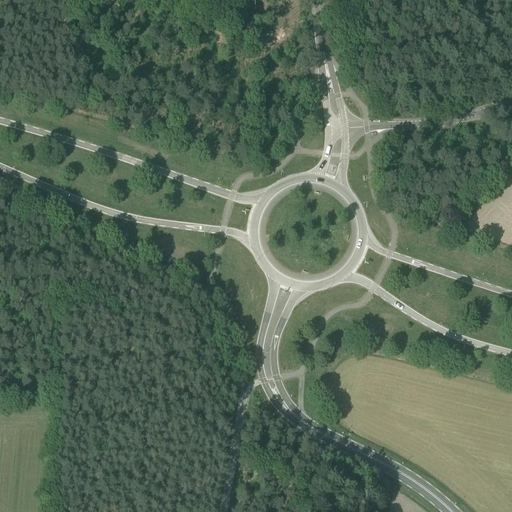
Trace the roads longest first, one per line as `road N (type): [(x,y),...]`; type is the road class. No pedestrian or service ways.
road 1 (primary): [(267,199),(232,197),(0,121)]
road 2 (primary): [(0,166),(97,208),(257,245)]
road 3 (primary): [(338,276),(365,283),(446,334),(511,353)]
road 4 (secondary): [(449,511),(386,466),(298,419)]
road 5 (unclassified): [(344,129),(459,117),(511,100)]
road 6 (primary): [(511,295),(388,255),(360,237)]
road 7 (secondary): [(274,273),(258,359),(272,398),(298,419)]
road 8 (secondary): [(298,419),(276,380),(273,349),(286,310),(305,286)]
